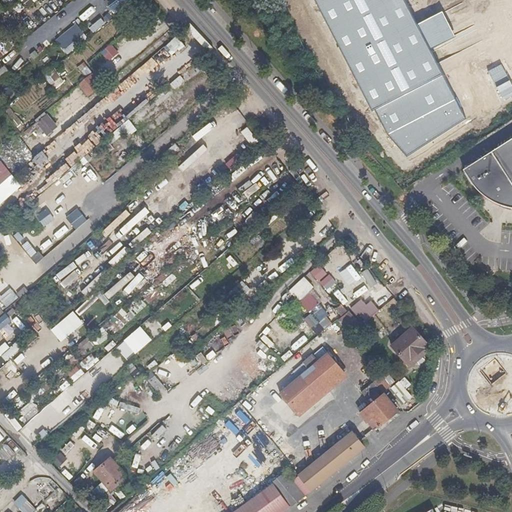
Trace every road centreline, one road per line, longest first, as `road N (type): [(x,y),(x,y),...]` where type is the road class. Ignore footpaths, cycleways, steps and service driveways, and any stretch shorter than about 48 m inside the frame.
road 1 (secondary): [(177,0),(384,243),(453,335),(461,372)]
road 2 (secondary): [(484,347),(398,230),(195,0)]
road 3 (secondary): [(460,395),(319,511)]
road 4 (secondary): [(347,511),(473,415)]
